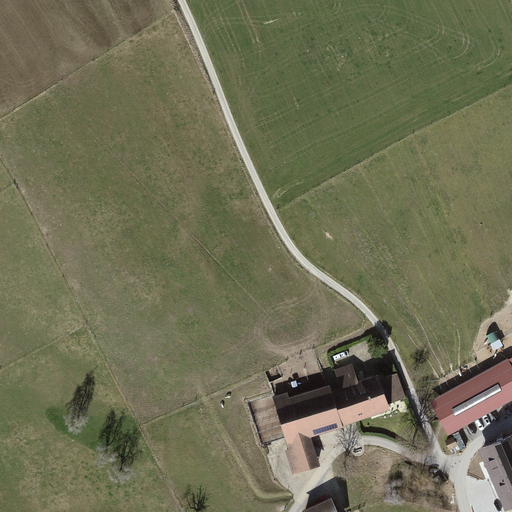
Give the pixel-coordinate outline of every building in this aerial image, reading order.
[(511,356),(430,401),(448,434),(511,398),(511,356)] [(284,450),(292,474),(320,465),(310,436),(390,408),(388,403),(406,397),(397,372),(380,378),(378,372),(357,379),(352,363),(334,369),(340,386),(331,389),(329,383),(288,397),(286,391),(271,396),(289,448),(284,450)] [(453,436),(444,441),(449,449),(458,445),(453,436)] [(511,436),(480,451),(505,508),(511,505),(511,436)] [(301,510),(302,511),(338,511),(330,495),(301,510)]
